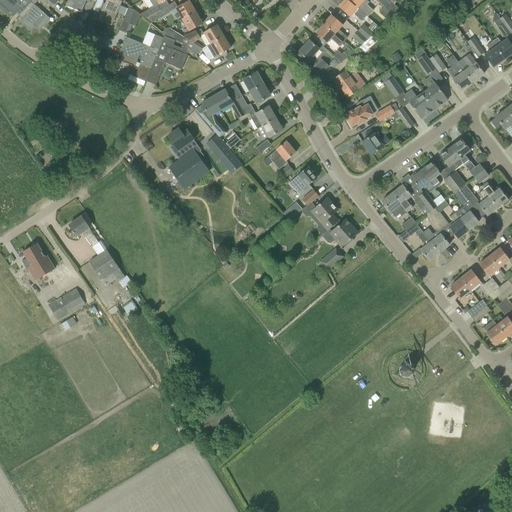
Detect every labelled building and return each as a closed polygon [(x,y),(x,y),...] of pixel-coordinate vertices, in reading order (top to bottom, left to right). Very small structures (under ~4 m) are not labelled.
[(0,0),(0,3),(2,5),(2,6),(1,7),(6,12),(7,11),(13,15),(16,11),(20,14),(28,4),(31,2),(32,0),(0,0)] [(48,0),(38,0),(48,9),(52,3),(48,0)] [(69,0),(67,6),(81,12),(86,1),(89,2),(90,0),(69,0)] [(103,22),(106,23),(112,25),(120,4),(122,1),(118,0),(105,0),(104,4),(102,3),(98,12),(101,13),(98,19),(103,22)] [(140,14),(145,18),(160,10),(157,5),(165,0),(149,0),(153,6),(142,13),(140,14)] [(175,8),(182,20),(195,12),(188,0),(175,8)] [(366,15),(348,0),(344,0),(338,6),(350,17),(353,13),(361,21),(366,15)] [(366,0),(348,0),(366,15),(368,17),(373,10),(367,5),(369,2),(366,0)] [(389,0),(388,1),(384,6),(394,16),(400,10),(389,0)] [(45,15),(34,4),(31,2),(28,4),(20,14),(23,17),(19,21),(30,31),(34,27),(39,31),(48,21),(43,17),(45,15)] [(394,16),(384,6),(379,12),(389,21),(394,16)] [(135,26),(140,15),(135,10),(129,7),(119,30),(126,33),(130,24),(135,26)] [(164,7),(160,10),(145,18),(151,23),(168,13),(164,7)] [(195,12),(182,20),(189,32),(202,24),(195,12)] [(331,15),(323,24),(343,41),(347,37),(338,29),(342,25),(331,15)] [(499,19),(500,20),(503,24),(510,33),(511,31),(511,25),(511,24),(505,15),(499,19)] [(504,37),(510,33),(503,24),(500,20),(495,23),(504,37)] [(341,63),(346,58),(354,51),(343,41),(323,24),(315,33),(327,43),(330,39),(339,47),(341,44),(347,49),(341,54),(337,51),(333,55),(337,59),(341,63)] [(203,33),(210,44),(223,36),(216,25),(208,30),(203,33)] [(363,25),(358,32),(367,40),(372,34),(363,25)] [(173,39),(178,43),(182,37),(176,33),(168,28),(162,32),(165,35),(173,39)] [(194,42),(199,38),(200,38),(196,31),(183,37),(182,37),(178,43),(182,45),(184,47),(188,41),(194,44),(194,42)] [(126,37),(120,51),(124,52),(122,57),(135,62),(136,63),(139,55),(142,56),(139,63),(140,64),(143,65),(150,69),(156,55),(163,38),(155,35),(147,32),(142,44),(126,37)] [(367,40),(358,32),(353,37),(361,45),(367,40)] [(464,36),(468,42),(478,57),(483,53),(473,38),(469,33),(464,36)] [(150,69),(145,81),(155,85),(161,71),(162,71),(165,63),(181,70),(187,56),(184,54),(185,52),(187,49),(184,47),(182,45),(181,48),(173,45),(175,41),(163,36),(163,38),(156,55),(150,69)] [(223,36),(210,44),(207,46),(213,58),(230,48),(223,36)] [(497,37),(491,41),(504,59),(511,53),(511,46),(506,39),(501,43),(497,37)] [(368,51),(377,43),(371,38),(363,45),(368,51)] [(313,56),(319,49),(309,40),(298,52),(322,74),(329,66),(321,60),(320,58),(318,61),(313,56)] [(202,49),(194,44),(188,41),(184,47),(187,49),(192,53),(196,56),(202,49)] [(504,59),(491,41),(486,45),(490,50),(484,55),(493,67),(504,59)] [(354,51),(346,58),(351,64),(363,54),(358,49),(355,52),(354,51)] [(435,69),(429,59),(425,54),(417,60),(427,74),(435,69)] [(446,69),(436,54),(429,59),(435,69),(438,73),(446,69)] [(462,58),(457,61),(458,62),(464,70),(472,82),(483,74),(478,66),(475,62),(475,63),(468,54),(462,58)] [(453,55),(445,60),(451,67),(446,70),(453,79),(452,79),(461,90),(472,82),(464,70),(458,62),(457,61),(453,55)] [(117,59),(111,73),(127,79),(129,75),(145,81),(150,69),(143,65),(140,64),(138,68),(134,66),(135,62),(122,57),(120,60),(117,59)] [(338,64),(334,60),(330,63),(334,68),(338,64)] [(333,80),(347,98),(364,85),(355,72),(349,77),(345,71),(333,80)] [(243,80),(250,91),(262,85),(258,78),(259,78),(256,72),(243,80)] [(429,89),(422,93),(434,110),(447,100),(435,84),(435,85),(429,77),(423,81),(429,89)] [(386,83),(396,97),(403,92),(393,78),(386,83)] [(229,88),(233,95),(236,99),(242,96),(235,84),(229,88)] [(262,85),(250,91),(256,103),(261,101),(269,96),(266,90),(265,91),(262,85)] [(230,104),(238,118),(244,115),(241,109),(236,99),(233,95),(229,98),(225,90),(219,93),(220,94),(213,98),(220,109),(230,104)] [(434,110),(422,93),(416,98),(411,90),(405,95),(410,102),(410,103),(421,119),(434,110)] [(213,98),(212,95),(205,99),(206,101),(201,104),(204,109),(198,113),(211,127),(217,122),(215,118),(214,115),(213,113),(220,109),(213,98)] [(373,114),(369,108),(373,106),(368,98),(365,100),(364,99),(357,103),(358,104),(356,104),(358,107),(345,115),(351,126),(357,123),(358,125),(367,120),(366,118),(373,114)] [(241,109),(244,115),(253,110),(250,104),(241,109)] [(251,119),(257,129),(274,119),(271,112),(272,112),(268,106),(256,114),(253,110),(244,115),(238,118),(242,124),(251,119)] [(380,121),(394,113),(390,106),(376,114),(380,121)] [(55,115),(43,108),(40,113),(51,120),(55,115)] [(396,112),(408,129),(414,125),(401,108),(396,112)] [(511,117),(505,109),(495,117),(505,129),(510,125),(511,127),(511,117)] [(274,119),(257,129),(263,140),(268,137),(282,130),(279,124),(278,125),(274,119)] [(226,133),(217,122),(211,127),(220,137),(226,133)] [(178,129),(168,136),(173,144),(169,147),(179,160),(168,168),(184,189),(209,171),(193,150),(192,151),(186,144),(193,139),(187,130),(182,134),(178,129)] [(362,142),(371,155),(389,142),(385,135),(378,140),(371,130),(364,135),(367,138),(362,142)] [(255,148),(260,154),(271,145),(267,139),(255,148)] [(461,140),(450,147),(463,164),(463,163),(474,177),(484,169),(479,164),(474,167),(470,161),(469,161),(464,155),(469,151),(461,140)] [(262,161),(267,167),(274,160),(281,168),(287,163),(286,160),(295,153),(286,141),(276,150),(262,161)] [(223,144),(216,151),(229,166),(236,160),(223,144)] [(444,170),(459,189),(464,184),(465,184),(455,171),(454,171),(454,170),(463,164),(450,147),(446,151),(444,150),(439,154),(440,155),(448,166),(444,170)] [(474,158),(478,164),(484,159),(480,154),(474,158)] [(443,180),(453,193),(459,189),(444,170),(440,173),(431,162),(431,163),(430,161),(425,165),(426,166),(421,170),(433,186),(438,182),(435,177),(439,174),(444,180),(443,180)] [(280,172),(284,178),(293,170),(289,165),(280,172)] [(289,182),(300,196),(311,187),(309,185),(316,178),(307,167),(298,175),(289,182)] [(488,175),(484,169),(474,177),(478,183),(488,175)] [(428,190),(433,186),(421,170),(416,174),(415,173),(410,176),(411,178),(419,189),(424,185),(428,190)] [(481,187),(483,189),(488,196),(497,208),(502,204),(503,205),(508,202),(507,200),(499,189),(498,189),(497,187),(492,191),(486,183),(481,187)] [(464,184),(459,189),(472,205),(478,201),(464,184)] [(402,185),(392,193),(407,212),(412,208),(406,199),(410,196),(402,185)] [(463,206),(454,213),(468,230),(478,222),(468,209),(472,205),(459,189),(453,193),(453,194),(454,193),(463,206)] [(488,196),(483,189),(478,193),(483,200),(478,204),(487,215),(497,208),(488,196)] [(301,199),(307,206),(319,197),(313,190),(301,199)] [(430,211),(434,208),(436,206),(425,191),(418,196),(426,206),(425,206),(429,212),(430,211)] [(407,212),(392,193),(382,201),(395,217),(400,214),(402,216),(407,212)] [(426,206),(418,196),(414,200),(414,201),(421,210),(425,206),(426,206)] [(338,221),(332,214),(337,210),(327,198),(311,212),(313,215),(311,217),(318,225),(320,222),(327,230),(338,221)] [(443,228),(448,224),(439,212),(438,212),(434,208),(430,211),(443,228)] [(437,233),(443,228),(430,211),(429,212),(425,215),(428,219),(427,220),(437,233)] [(292,212),(287,217),(290,220),(295,216),(292,212)] [(452,221),(448,224),(450,226),(449,227),(458,238),(468,230),(454,213),(449,217),(452,221)] [(82,232),(92,247),(98,242),(81,216),(69,225),(73,231),(72,232),(73,234),(74,233),(76,236),(82,232)] [(282,216),(276,220),(282,227),(287,222),(282,216)] [(401,225),(405,231),(415,222),(411,217),(401,225)] [(357,233),(345,219),(332,231),(329,229),(322,236),(327,242),(330,243),(334,239),(341,247),(344,244),(346,245),(352,240),(351,238),(357,233)] [(439,253),(423,232),(415,222),(405,231),(409,236),(414,232),(418,236),(425,246),(420,249),(419,248),(411,254),(415,258),(422,253),(423,254),(422,256),(425,260),(427,259),(428,261),(439,253)] [(425,230),(423,232),(439,253),(449,245),(440,234),(435,238),(428,228),(425,230)] [(98,242),(92,247),(98,256),(89,262),(101,281),(102,280),(107,286),(116,279),(122,288),(131,282),(127,275),(124,277),(107,250),(100,241),(98,242)] [(27,258),(22,261),(25,266),(26,268),(28,267),(36,280),(48,273),(54,269),(46,256),(45,257),(36,243),(23,252),(27,258)] [(319,262),(327,270),(343,256),(336,247),(319,262)] [(511,271),(511,256),(508,259),(500,248),(489,256),(498,267),(508,260),(511,265),(511,267),(510,269),(511,271)] [(487,275),(498,267),(489,256),(478,264),(487,275)] [(275,262),(274,269),(281,270),(282,264),(275,262)] [(497,296),(505,290),(500,285),(498,287),(493,290),(487,282),(483,285),(480,282),(471,270),(460,278),(470,290),(479,283),(492,300),(497,296)] [(459,298),(470,290),(460,278),(450,286),(459,298)] [(491,278),(487,282),(493,290),(498,287),(491,278)] [(500,285),(505,290),(511,285),(508,279),(500,285)] [(48,306),(57,320),(85,304),(76,289),(48,306)] [(497,296),(501,301),(506,297),(509,295),(505,290),(497,296)] [(467,312),(471,317),(486,305),(482,300),(467,312)] [(131,301),(123,307),(129,316),(138,310),(131,301)] [(509,311),(501,301),(496,305),(504,315),(509,311)] [(486,305),(471,317),(475,322),(490,310),(486,305)] [(497,324),(496,325),(506,337),(511,331),(511,322),(510,321),(507,316),(497,324)] [(506,337),(492,320),(482,328),(495,345),(506,337)] [(66,321),(60,325),(63,331),(69,327),(66,321)] [(398,369),(398,372),(400,376),(403,378),(406,378),(410,377),(412,375),(414,372),(413,368),(412,365),(409,363),(405,362),(402,363),(399,366),(398,369)]
